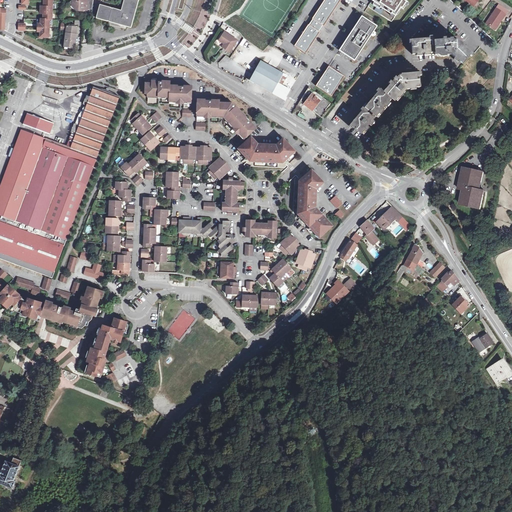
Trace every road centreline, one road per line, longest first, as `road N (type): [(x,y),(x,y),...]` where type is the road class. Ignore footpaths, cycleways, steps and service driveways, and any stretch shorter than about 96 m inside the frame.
road 1 (unclassified): [(125,511),(162,433),(258,345)]
road 2 (unclassified): [(258,345),(305,304),(338,238),(379,195)]
road 3 (tertiary): [(419,183),(473,140),(496,96),(511,32)]
road 4 (secondary): [(167,36),(70,67),(0,41)]
road 5 (residential): [(451,62),(381,76),(327,144)]
road 6 (residential): [(355,0),(281,116)]
